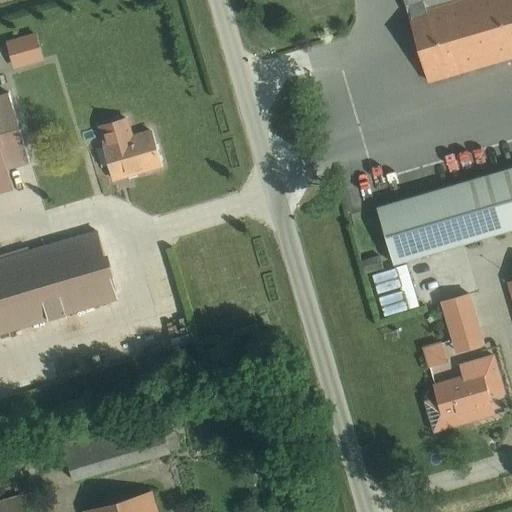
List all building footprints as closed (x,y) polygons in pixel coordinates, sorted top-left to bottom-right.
[(404,0),(410,16),(464,0),(404,0)] [(511,0),(464,0),(410,16),(429,82),(511,57),(511,0)] [(0,171),(29,163),(8,93),(0,95),(0,171)] [(161,166),(151,131),(132,136),(126,119),(100,127),(105,144),(104,145),(114,180),(161,166)] [(406,157),(441,142),(436,131),(401,147),(406,157)] [(381,159),(397,159),(397,144),(381,144),(381,159)] [(394,263),(511,229),(511,166),(377,205),(394,263)] [(0,333),(117,299),(96,231),(0,259),(0,333)] [(442,302),(453,340),(480,332),(468,294),(442,302)] [(155,336),(166,332),(160,314),(149,317),(155,336)] [(150,326),(139,328),(142,344),(153,342),(150,326)] [(429,341),(436,362),(453,356),(446,335),(429,341)] [(494,414),(491,406),(489,397),(504,393),(493,355),(460,365),(464,376),(434,385),(438,398),(425,401),(434,431),(494,414)] [(279,406),(272,383),(260,387),(267,410),(279,406)] [(74,481),(170,452),(156,407),(61,435),(74,481)] [(83,511),(157,511),(152,492),(84,511),(83,511)] [(25,511),(20,495),(0,501),(0,511),(25,511)]
